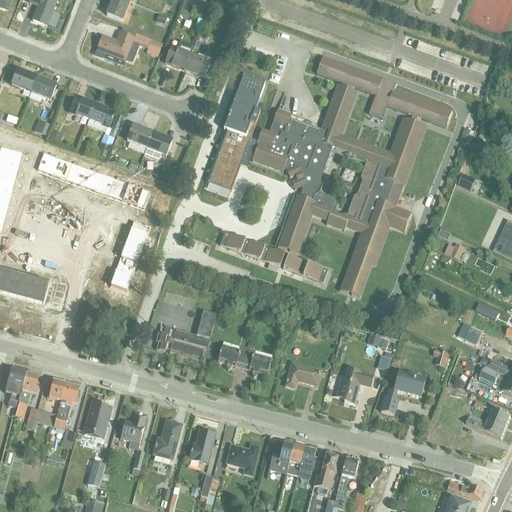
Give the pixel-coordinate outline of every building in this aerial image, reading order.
[(0,0),(0,9),(8,12),(12,0),(0,0)] [(31,0),(29,5),(38,9),(33,22),(47,28),(47,27),(52,29),(57,16),(52,14),(56,5),(57,0),(31,0)] [(130,4),(120,0),(113,0),(107,17),(123,24),(130,4)] [(434,0),(431,9),(441,12),(445,0),(434,0)] [(200,8),(198,15),(204,17),(208,6),(202,4),(201,8),(200,8)] [(227,11),(223,20),(232,22),(235,13),(227,11)] [(159,16),(156,23),(165,26),(167,19),(159,16)] [(97,52),(94,57),(104,61),(106,56),(132,66),(139,48),(148,51),(147,55),(157,59),(162,46),(122,30),(121,35),(119,34),(116,43),(103,38),(97,52)] [(185,73),(191,57),(172,49),(165,65),(166,65),(185,73)] [(191,57),(185,73),(204,80),(210,64),(204,62),(197,59),(191,57)] [(291,117),(277,112),(269,135),(262,132),(253,155),(255,155),(252,164),(253,163),(282,174),(282,175),(283,175),(284,171),(286,173),(287,173),(286,174),(295,193),(301,190),(302,192),(300,199),(296,198),(297,199),(278,249),(298,256),(312,218),(327,224),(326,227),(344,234),(345,231),(360,236),(339,293),(360,300),(372,267),(375,268),(389,230),(405,235),(412,215),(395,209),(403,188),(404,188),(426,129),(415,125),(417,120),(446,131),(453,113),(394,91),(395,86),(322,59),(316,77),(346,88),(345,90),(337,87),(337,88),(322,130),(321,130),(325,132),(324,134),(316,131),(317,130),(315,126),(310,124),(306,126),(306,127),(289,122),(291,117)] [(31,96),(37,80),(18,72),(11,88),(31,96)] [(208,185),(231,194),(240,167),(247,170),(257,143),(250,141),(260,115),(255,113),(265,87),(243,79),(224,132),(227,133),(208,185)] [(37,80),(31,96),(29,100),(40,105),(42,100),(51,104),(56,87),(37,80)] [(88,123),(95,107),(76,100),(76,99),(69,115),(88,123)] [(95,107),(88,123),(87,128),(105,135),(105,136),(108,137),(111,131),(108,130),(114,114),(114,115),(95,107)] [(8,116),(5,123),(16,126),(18,120),(8,116)] [(108,137),(105,136),(104,136),(96,157),(106,161),(123,119),(117,116),(111,131),(108,137)] [(38,122),(34,133),(46,137),(50,127),(38,122)] [(465,126),(459,145),(468,148),(475,129),(465,126)] [(152,136),(133,128),(127,144),(129,145),(146,151),(152,136)] [(53,131),(49,140),(59,144),(63,135),(53,131)] [(146,151),(144,156),(157,161),(159,160),(160,157),(165,159),(172,143),(171,143),(152,136),(146,151)] [(144,156),(146,151),(129,145),(127,150),(144,156)] [(0,294),(60,311),(68,285),(50,280),(49,285),(36,282),(39,274),(0,263),(0,258),(2,251),(0,250),(0,240),(24,153),(1,147),(0,152),(0,294)] [(131,163),(128,169),(136,172),(138,166),(131,163)] [(163,168),(159,178),(172,183),(176,173),(163,168)] [(463,176),(458,188),(471,194),(476,182),(463,176)] [(511,224),(508,223),(494,253),(511,261),(511,224)] [(441,232),(438,238),(448,243),(451,237),(441,231),(441,232)] [(225,234),(220,248),(323,285),(328,272),(225,234)] [(449,246),(445,256),(460,262),(465,250),(456,246),(455,249),(449,246)] [(158,335),(156,344),(158,344),(156,352),(164,354),(165,351),(170,353),(169,355),(181,359),(181,360),(191,362),(191,361),(201,364),(204,354),(205,354),(206,351),(207,351),(210,342),(209,341),(216,317),(203,314),(197,338),(176,332),(175,333),(170,332),(170,331),(162,329),(161,335),(158,335)] [(469,335),(472,329),(464,325),(458,338),(477,347),(480,340),(469,335)] [(469,335),(480,340),(483,334),(472,329),(469,335)] [(369,337),(367,345),(378,349),(378,348),(386,350),(388,343),(369,337)] [(242,371),(248,350),(223,343),(220,355),(219,355),(219,356),(220,356),(218,365),(227,367),(226,369),(228,372),(231,371),(233,366),(235,367),(235,369),(242,371)] [(248,350),(242,371),(250,373),(250,371),(253,372),(252,376),(254,379),(257,378),(258,376),(267,378),(269,370),(270,369),(269,368),(272,357),(248,350)] [(435,351),(433,359),(437,360),(435,367),(446,370),(449,356),(439,354),(440,353),(435,351)] [(381,358),(377,371),(388,373),(391,361),(392,362),(394,356),(385,354),(384,359),(381,358)] [(486,369),(511,381),(511,371),(490,361),(486,369)] [(292,364),(285,388),(294,391),(297,383),(317,388),(321,372),(292,364)] [(467,365),(465,371),(472,375),(475,369),(467,365)] [(511,381),(486,369),(479,383),(494,390),(495,388),(498,389),(497,392),(502,395),(502,394),(505,395),(504,397),(511,400),(511,381)] [(18,410),(27,376),(11,371),(5,394),(11,396),(8,408),(18,410)] [(332,397),(332,398),(345,401),(344,404),(354,407),(359,387),(370,390),(374,377),(347,371),(344,381),(341,380),(336,398),(332,397)] [(387,391),(381,414),(394,418),(398,402),(395,402),(397,395),(420,401),(425,382),(416,380),(417,376),(408,374),(408,377),(398,375),(394,392),(387,391)] [(27,376),(18,410),(15,419),(24,421),(31,395),(36,397),(39,387),(37,386),(38,379),(27,376)] [(471,382),(467,390),(474,392),(477,384),(471,382)] [(61,403),(65,386),(53,383),(51,391),(50,391),(47,400),(61,403)] [(57,417),(54,429),(64,432),(70,409),(71,409),(72,407),(74,407),(79,390),(65,386),(61,403),(57,417)] [(92,404),(83,437),(103,442),(112,409),(92,404)] [(33,429),(37,412),(31,410),(25,430),(32,432),(33,429)] [(471,417),(467,426),(502,441),(511,419),(493,411),(486,426),(481,424),(482,422),(471,417)] [(37,412),(33,429),(35,430),(37,425),(50,428),(46,441),(50,442),(54,429),(57,417),(37,412)] [(128,450),(138,452),(147,418),(134,415),(132,425),(125,423),(120,442),(130,444),(128,450)] [(157,439),(152,458),(155,459),(154,462),(169,466),(170,463),(172,463),(182,428),(166,424),(162,441),(157,439)] [(66,432),(62,447),(71,450),(75,435),(66,432)] [(193,446),(188,462),(207,467),(215,437),(200,432),(196,447),(193,446)] [(280,456),(283,445),(276,443),(273,455),(280,456)] [(280,456),(273,455),(269,472),(286,477),(287,475),(289,465),(293,448),(283,445),(280,456)] [(231,447),(226,466),(244,471),(243,476),(252,479),(260,449),(251,447),(249,452),(231,447)] [(293,448),(289,465),(301,467),(305,451),(293,448)] [(301,467),(298,478),(298,479),(310,482),(315,462),(313,461),(316,453),(305,451),(301,467)] [(144,454),(138,452),(132,475),(138,477),(144,454)] [(318,489),(328,492),(330,492),(334,475),(336,475),(338,467),(336,466),(338,459),(337,459),(326,456),(321,478),(317,478),(314,488),(318,489)] [(48,458),(47,464),(63,468),(65,462),(48,458)] [(346,461),(332,511),(337,511),(338,510),(343,511),(346,503),(344,495),(348,480),(354,481),(358,464),(346,461)] [(93,463),(87,486),(99,490),(105,467),(93,463)] [(289,465),(287,475),(298,478),(301,467),(289,465)] [(205,506),(212,479),(206,477),(200,502),(204,503),(203,506),(205,506)] [(212,479),(205,506),(206,506),(205,511),(207,511),(210,511),(219,481),(212,479)] [(450,483),(447,490),(480,502),(483,493),(475,490),(473,489),(470,488),(458,484),(458,486),(450,483)] [(176,485),(168,511),(173,511),(179,491),(178,490),(180,486),(176,485)] [(193,488),(191,496),(198,498),(200,490),(193,488)] [(357,494),(351,511),(363,511),(367,497),(357,494)] [(398,500),(396,509),(403,511),(406,502),(398,500)] [(450,500),(445,511),(467,511),(470,507),(450,500)] [(88,503),(85,511),(101,511),(104,504),(93,501),(92,504),(88,503)] [(328,502),(325,511),(332,511),(334,504),(328,502)]
